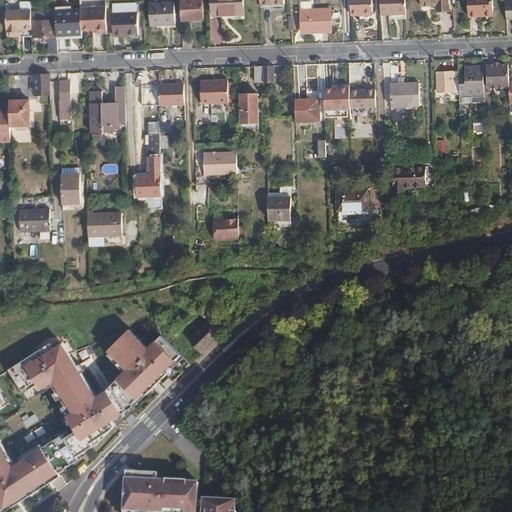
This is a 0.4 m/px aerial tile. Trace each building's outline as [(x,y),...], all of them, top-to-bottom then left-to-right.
[(202,0),(180,0),(181,19),(203,18),(202,0)] [(236,0),(211,0),(212,15),(237,14),(236,0)] [(349,0),(350,14),(372,14),(370,0),(349,0)] [(380,0),(380,13),(406,12),(405,0),(380,0)] [(436,12),(440,12),(440,8),(449,8),(448,5),(449,5),(448,0),(420,0),(421,7),(431,6),(432,5),(436,5),(436,12)] [(467,0),(468,16),(484,15),(484,11),(493,11),(492,0),(467,0)] [(173,2),(149,2),(149,23),(174,22),(173,2)] [(106,6),(80,7),(80,9),(81,30),(92,29),(96,29),(96,31),(107,31),(106,6)] [(31,9),(6,10),(7,31),(18,31),(18,29),(31,28),(31,9)] [(80,9),(56,10),(57,36),(81,35),(81,30),(80,9)] [(330,9),(301,10),(301,28),(317,28),(317,30),(331,29),(330,9)] [(137,13),(112,14),(113,36),(138,34),(137,13)] [(40,21),(32,21),(33,36),(53,36),(53,26),(44,26),(44,24),(40,24),(40,21)] [(7,31),(7,37),(32,36),(31,28),(18,29),(18,31),(7,31)] [(182,47),(182,49),(191,48),(191,33),(182,33),(182,47)] [(57,40),(49,40),(49,53),(57,52),(57,40)] [(509,82),(509,75),(507,75),(507,65),(486,66),(487,78),(492,78),(493,84),(502,84),(502,92),(509,92),(509,82)] [(261,66),(253,66),(254,81),(262,81),(261,66)] [(272,66),(263,66),(263,82),(273,82),(272,66)] [(459,94),(459,96),(484,94),(483,81),(483,67),(464,67),(464,77),(458,77),(459,94)] [(458,77),(458,71),(437,72),(438,94),(452,93),(452,94),(459,94),(458,77)] [(50,74),(33,74),(34,92),(50,91),(50,74)] [(228,79),(200,80),(201,103),(229,102),(228,79)] [(61,100),(59,100),(59,111),(71,111),(70,80),(61,81),(61,100)] [(183,83),(159,84),(159,106),(175,105),(175,102),(165,102),(164,94),(184,94),(183,83)] [(405,84),(398,84),(390,84),(390,107),(419,106),(419,83),(405,84)] [(127,124),(125,84),(117,85),(117,101),(103,102),(102,90),(90,91),(91,133),(114,132),(114,129),(121,129),(121,125),(127,124)] [(350,87),(325,87),(325,110),(350,110),(350,87)] [(376,89),(351,89),(352,109),(376,108),(376,89)] [(240,93),(241,110),(257,110),(256,93),(240,93)] [(175,102),(175,105),(184,105),(184,94),(164,94),(165,102),(175,102)] [(318,96),(294,97),(294,109),(295,119),(318,119),(318,96)] [(29,100),(9,101),(9,107),(10,126),(15,126),(15,128),(16,129),(18,131),(26,131),(28,129),(28,125),(30,125),(29,100)] [(0,131),(10,132),(10,126),(9,107),(0,106),(0,131)] [(151,154),(162,153),(161,132),(160,122),(149,122),(151,154)] [(172,122),(160,122),(161,132),(172,132),(172,122)] [(237,172),(236,150),(216,152),(215,149),(195,150),(196,182),(214,181),(214,174),(237,172)] [(161,156),(149,157),(150,172),(137,173),(138,198),(163,197),(161,156)] [(425,168),(393,169),(393,177),(394,193),(425,192),(425,168)] [(62,174),(63,203),(81,202),(80,173),(62,174)] [(368,189),(337,190),(338,210),(368,209),(368,189)] [(290,196),(267,197),(268,220),(271,220),(291,219),(290,196)] [(49,209),(19,210),(19,232),(50,231),(49,209)] [(88,214),(89,236),(122,235),(121,213),(88,214)] [(239,224),(239,217),(214,221),(215,238),(233,236),(233,235),(238,235),(238,225),(239,224)] [(53,283),(53,291),(66,291),(66,283),(53,283)] [(208,301),(198,310),(205,318),(215,310),(208,301)] [(203,351),(220,335),(208,322),(190,339),(203,351)] [(81,458),(78,454),(95,444),(93,439),(127,418),(125,413),(138,403),(184,354),(164,334),(151,346),(130,326),(109,347),(112,351),(109,353),(124,371),(110,387),(101,391),(59,339),(54,344),(51,340),(9,367),(25,391),(38,384),(43,390),(57,382),(74,411),(68,415),(77,427),(64,433),(43,445),(61,473),(81,458)] [(15,464),(2,446),(0,447),(0,498),(6,509),(61,473),(43,445),(15,464)] [(237,511),(238,511),(236,511),(237,499),(198,498),(198,483),(187,482),(187,481),(166,481),(165,482),(157,482),(157,474),(134,474),(134,475),(126,475),(125,488),(124,506),(125,506),(125,511),(237,511)]
